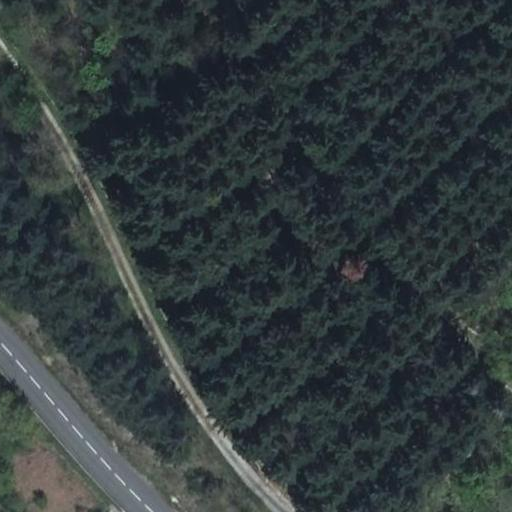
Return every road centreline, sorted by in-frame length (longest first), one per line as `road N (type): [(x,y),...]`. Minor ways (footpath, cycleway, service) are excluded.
road 1 (track): [(284,511),(264,501),(160,329),(57,109),(0,38)]
road 2 (secondary): [(0,334),(158,511)]
